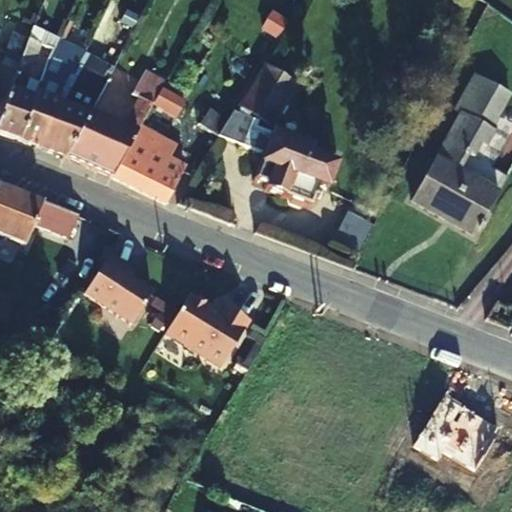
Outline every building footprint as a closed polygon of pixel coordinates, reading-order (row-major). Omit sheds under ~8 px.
[(0,38),(0,63),(16,70),(29,39),(29,38),(4,29),(0,38)] [(17,140),(38,147),(68,72),(74,75),(83,54),(84,51),(58,38),(54,49),(52,54),(34,98),(17,140)] [(0,134),(17,140),(34,98),(22,93),(40,44),(29,39),(16,70),(0,111),(0,134)] [(68,72),(38,147),(65,158),(105,80),(111,69),(83,54),(74,75),(68,72)] [(229,120),(218,138),(263,155),(253,182),(266,187),(265,189),(286,197),(289,204),(298,208),(305,204),(308,206),(316,186),(325,189),(337,157),(255,128),(257,122),(248,119),(250,113),(271,127),(295,90),(262,67),(229,120)] [(458,113),(408,203),(471,239),(507,176),(472,157),(480,143),(485,145),(493,130),(489,128),(508,93),(474,74),(453,110),(458,113)] [(134,141),(137,135),(101,118),(116,86),(105,80),(65,158),(112,178),(134,141)] [(218,138),(229,120),(206,108),(198,103),(166,84),(156,102),(218,138)] [(154,106),(139,98),(127,119),(141,127),(154,106)] [(134,141),(112,178),(162,202),(165,203),(166,201),(182,167),(134,141)] [(0,237),(24,247),(32,225),(69,239),(77,218),(0,186),(0,237)] [(365,240),(372,226),(347,213),(340,227),(365,240)] [(356,257),(364,242),(339,229),(331,243),(356,257)] [(107,258),(83,295),(132,326),(153,294),(118,271),(121,267),(107,258)] [(189,294),(164,334),(220,368),(249,320),(226,306),(222,313),(189,294)] [(443,397),(413,447),(436,461),(441,453),(473,472),(497,432),(460,410),(462,408),(443,397)]
